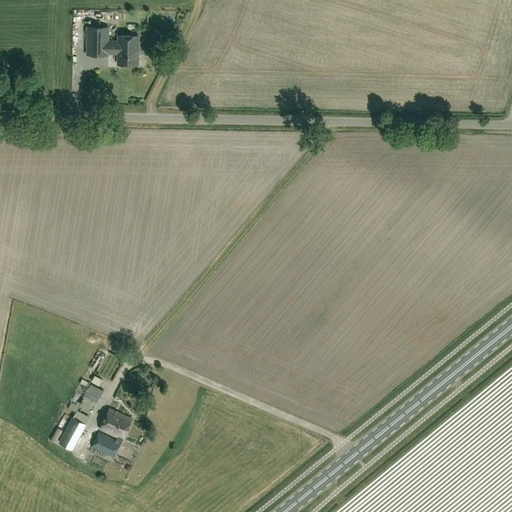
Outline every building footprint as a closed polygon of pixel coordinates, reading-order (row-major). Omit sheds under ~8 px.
[(108,28),(87,27),(86,56),(108,56),(108,51),(118,51),(117,65),(137,65),(138,35),(120,35),(119,44),(108,43),(108,28)] [(101,400),(105,388),(93,383),(88,395),(101,400)] [(109,409),(100,429),(119,437),(123,439),(132,419),(109,409)] [(86,424),(73,417),(59,442),(73,450),(86,424)] [(115,458),(123,439),(119,437),(117,440),(99,432),(92,448),(115,458)]
